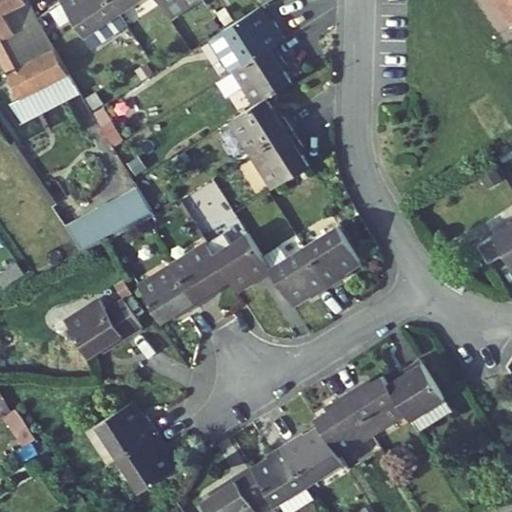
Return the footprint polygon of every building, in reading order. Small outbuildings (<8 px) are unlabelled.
[(77,73),(37,0),(0,0),(0,34),(5,44),(0,47),(30,94),(77,73)] [(96,41),(128,19),(115,0),(83,0),(73,7),(96,41)] [(115,0),(128,19),(157,0),(115,0)] [(162,0),(172,14),(193,0),(162,0)] [(511,0),(493,0),(511,26),(511,25),(511,0)] [(276,31),(265,14),(230,36),(252,70),(281,52),(292,44),(282,27),(276,31)] [(292,69),(281,52),(252,70),(223,89),(233,103),(249,92),(262,111),(273,104),(298,88),(287,72),(292,69)] [(284,121),(273,104),(262,111),(236,128),(258,161),(298,134),(288,118),(284,121)] [(309,151),(298,134),(258,161),(281,196),(316,172),(304,154),(309,151)] [(138,187),(67,221),(79,248),(151,214),(138,187)] [(511,227),(498,236),(511,256),(511,227)] [(366,268),(343,232),(310,253),(336,293),(352,283),(349,278),(366,268)] [(496,266),(511,256),(498,236),(483,247),(496,266)] [(263,290),(281,279),(277,274),(255,239),(237,251),(230,240),(213,250),(236,285),(243,296),(260,285),(263,290)] [(219,295),(236,285),(213,250),(180,271),(206,312),(223,301),(219,295)] [(319,303),(336,293),(310,253),(277,274),(281,279),(300,310),(317,299),(319,303)] [(190,321),(206,312),(180,271),(148,291),(171,327),(187,316),(190,321)] [(149,333),(130,303),(114,314),(108,304),(75,326),(96,359),(110,350),(114,356),(149,333)] [(450,406),(425,368),(408,378),(411,383),(395,393),(412,421),(417,427),(450,406)] [(378,442),(412,421),(395,393),(390,385),(372,396),(369,392),(352,402),(378,442)] [(0,429),(26,416),(11,392),(0,397),(0,429)] [(343,464),(378,442),(352,402),(335,413),(338,418),(321,429),(326,437),(343,464)] [(458,419),(450,406),(417,427),(425,440),(458,419)] [(148,427),(138,411),(103,432),(125,466),(164,441),(153,424),(148,427)] [(348,472),(343,464),(326,437),(310,448),(307,443),(292,453),(317,492),(348,472)] [(174,458),(164,441),(125,466),(145,499),(179,478),(169,461),(174,458)] [(313,495),(317,492),(292,453),(274,464),(277,469),(260,479),(275,504),(280,511),(285,511),(286,511),(313,495)] [(261,511),(275,504),(260,479),(258,475),(224,496),(227,501),(210,511),(261,511)] [(313,511),(321,507),(313,495),(286,511),(285,511),(313,511)]
